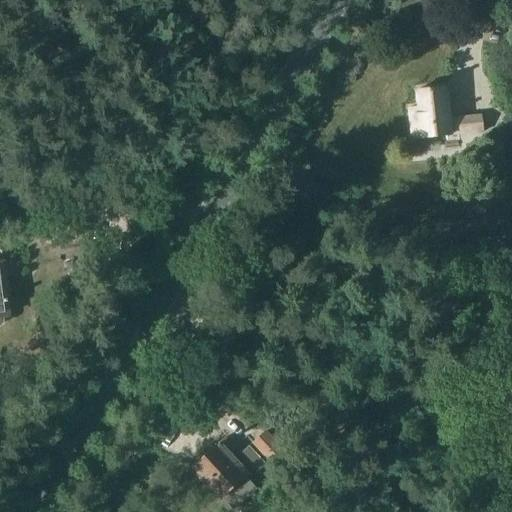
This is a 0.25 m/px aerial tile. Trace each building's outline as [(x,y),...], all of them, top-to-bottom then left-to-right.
[(417,91),(419,107),(410,108),(413,138),(455,133),(455,134),(483,131),(481,117),(452,120),(448,87),(417,91)] [(511,113),(509,111),(502,121),(511,129),(511,113)] [(485,146),(486,159),(500,158),(498,145),(485,146)] [(0,326),(3,325),(5,321),(5,316),(9,315),(6,297),(8,297),(3,262),(0,262),(0,326)] [(282,450),(265,431),(252,442),(269,461),(282,450)] [(257,489),(247,476),(249,474),(230,453),(238,447),(227,435),(193,466),(222,498),(224,497),(234,509),(257,489)]
